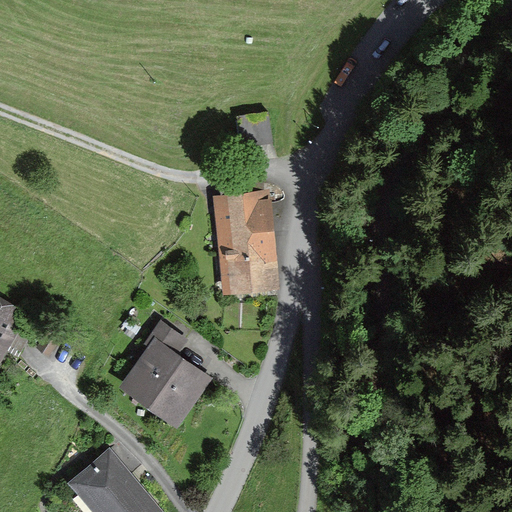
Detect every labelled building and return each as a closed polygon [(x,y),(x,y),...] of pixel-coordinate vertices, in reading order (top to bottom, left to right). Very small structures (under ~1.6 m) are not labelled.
[(504,62),(511,50),(511,47),(500,39),(490,52),(504,62)] [(496,126),(462,102),(425,153),(459,177),(496,126)] [(270,145),(265,114),(234,119),(239,149),(270,145)] [(260,181),(214,186),(215,196),(209,196),(219,298),(276,292),(266,190),(261,191),(260,181)] [(0,357),(25,315),(0,299),(0,357)] [(173,434),(210,381),(176,357),(186,342),(157,322),(139,348),(142,350),(113,392),(173,434)] [(43,335),(34,349),(47,357),(56,343),(43,335)] [(160,511),(106,449),(61,487),(82,511),(160,511)]
